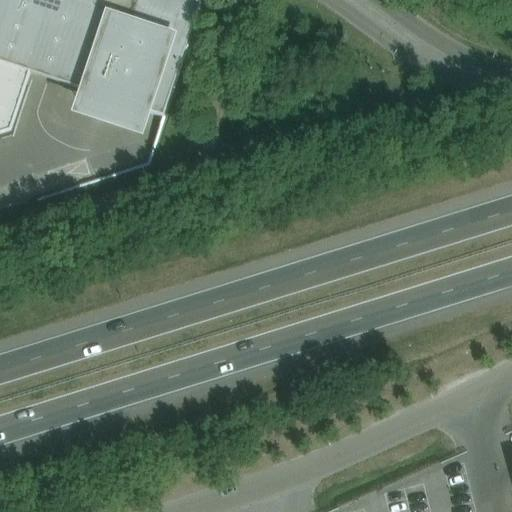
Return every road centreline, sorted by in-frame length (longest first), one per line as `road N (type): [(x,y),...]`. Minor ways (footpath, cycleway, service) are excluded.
road 1 (motorway): [(511,210),(0,369)]
road 2 (motorway): [(0,431),(511,273)]
road 3 (unclassified): [(181,511),(326,462),(511,374)]
road 4 (tertiary): [(348,0),(467,74),(511,79)]
